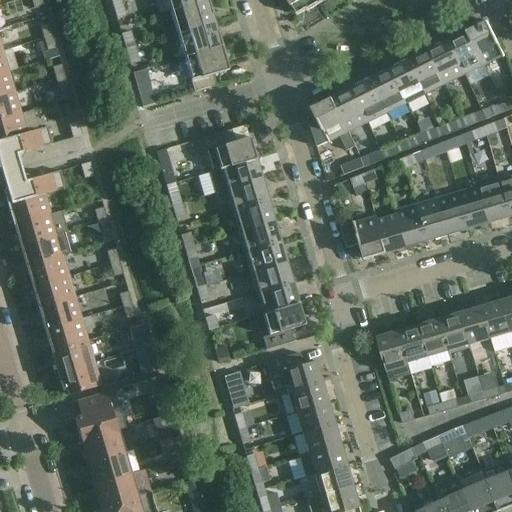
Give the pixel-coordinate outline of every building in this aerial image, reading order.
[(31,0),(34,10),(44,7),(41,0),(31,0)] [(166,0),(170,12),(208,1),(208,0),(166,0)] [(307,11),(319,4),(316,0),(287,0),(297,16),(307,10),(307,11)] [(121,1),(111,4),(116,20),(125,17),(121,1)] [(170,12),(177,35),(210,25),(214,24),(211,14),(212,14),(208,1),(170,12)] [(485,23),(467,32),(484,65),(502,56),(503,57),(504,57),(487,22),(486,22),(484,22),(485,23)] [(52,37),(49,24),(39,27),(43,39),(52,37)] [(214,24),(210,25),(177,35),(184,58),(222,47),(218,34),(217,34),(214,24)] [(125,50),(134,48),(130,32),(120,35),(125,50)] [(447,41),(465,75),(484,65),(467,32),(450,40),(449,40),(447,41)] [(52,37),(43,39),(47,52),(56,49),(52,37)] [(445,85),(465,75),(447,41),(446,42),(428,51),(445,85)] [(226,60),(222,47),(184,58),(194,94),(216,87),(212,75),(228,71),(225,60),(226,60)] [(139,63),(134,48),(125,50),(129,66),(139,63)] [(409,60),(426,94),(445,85),(428,51),(411,59),(409,60)] [(407,61),(390,70),(406,104),(426,94),(409,60),(407,61)] [(65,78),(61,65),(51,68),(55,81),(65,78)] [(406,104),(390,70),(372,79),(372,78),(370,79),(387,113),(406,104)] [(7,73),(0,74),(0,97),(13,93),(7,73)] [(65,78),(55,81),(59,94),(68,91),(65,78)] [(368,81),(351,89),(368,123),(387,113),(370,79),(368,80),(368,81)] [(368,123),(351,89),(334,98),(333,97),(331,98),(348,133),(349,132),(368,123)] [(155,103),(151,91),(138,95),(142,107),(155,103)] [(13,93),(0,97),(0,119),(20,114),(13,93)] [(312,109),(318,122),(310,126),(318,148),(329,142),(329,144),(330,143),(330,142),(340,137),(347,151),(356,147),(349,132),(348,133),(331,98),(329,99),(330,100),(312,109)] [(511,99),(503,103),(506,112),(511,109),(511,99)] [(491,108),(494,117),(506,112),(503,103),(491,108)] [(0,169),(1,174),(20,169),(16,155),(51,145),(46,128),(25,134),(20,114),(0,119),(0,169)] [(474,114),(462,119),(466,128),(478,123),(474,114)] [(466,128),(462,119),(450,124),(454,133),(466,128)] [(68,125),(72,139),(82,136),(78,122),(68,125)] [(495,123),(483,127),(487,136),(499,131),(495,123)] [(483,127),(471,132),(475,141),(487,136),(483,127)] [(434,130),(422,135),(425,144),(437,139),(434,130)] [(203,139),(213,172),(219,170),(255,160),(249,138),(235,143),(231,131),(203,139)] [(425,144),(422,135),(410,140),(413,149),(425,144)] [(455,139),(443,143),(446,152),(458,147),(455,139)] [(431,148),(434,157),(446,152),(443,143),(431,148)] [(393,146),(381,151),(385,160),(397,155),(393,146)] [(156,153),(155,153),(156,154),(159,164),(168,161),(170,158),(167,149),(156,153)] [(381,151),(370,156),(373,164),(385,160),(381,151)] [(414,155),(402,159),(406,168),(418,163),(414,155)] [(361,159),(351,163),(341,167),(344,176),(365,168),(361,159)] [(219,170),(213,172),(208,173),(214,194),(225,191),(261,180),(255,160),(219,170)] [(94,177),(90,163),(80,166),(84,179),(94,177)] [(13,226),(49,215),(43,195),(64,189),(59,172),(24,182),(20,169),(1,174),(5,188),(3,192),(7,205),(13,226)] [(374,170),(362,175),(366,184),(378,179),(374,170)] [(179,178),(183,195),(210,189),(206,171),(179,178)] [(366,184),(362,175),(350,180),(354,189),(366,184)] [(511,177),(500,181),(510,217),(511,216),(511,177)] [(225,191),(231,212),(267,201),(261,180),(225,191)] [(479,187),(490,223),(510,217),(500,181),(479,187)] [(479,187),(458,193),(469,229),(490,223),(479,187)] [(168,195),(171,207),(180,204),(177,192),(168,195)] [(458,193),(438,199),(448,235),(469,229),(458,193)] [(428,241),(448,235),(438,199),(417,205),(428,241)] [(267,201),(231,212),(237,233),(273,222),(267,201)] [(184,217),(180,204),(171,207),(175,219),(184,217)] [(407,247),(428,241),(417,205),(396,212),(397,216),(407,247)] [(107,221),(103,208),(93,211),(97,224),(107,221)] [(49,215),(13,226),(19,247),(63,234),(67,232),(61,212),(49,215)] [(397,216),(377,222),(386,254),(407,247),(397,216)] [(340,227),(347,249),(361,245),(365,260),(386,254),(377,222),(376,217),(355,223),(355,222),(340,227)] [(107,221),(97,224),(101,236),(110,234),(107,221)] [(273,222),(237,233),(243,253),(280,243),(273,222)] [(63,234),(19,247),(25,267),(61,257),(69,254),(63,234)] [(180,236),(183,249),(193,246),(189,234),(180,236)] [(243,253),(250,274),(286,263),(280,243),(243,253)] [(196,258),(193,246),(183,249),(187,261),(196,258)] [(109,265),(119,262),(115,249),(106,252),(109,265)] [(61,257),(25,267),(31,288),(67,277),(61,257)] [(119,262),(109,265),(113,278),(122,275),(119,262)] [(292,284),(286,263),(250,274),(256,295),(292,284)] [(192,278),(196,290),(205,287),(201,275),(192,278)] [(67,277),(31,288),(38,309),(74,298),(67,277)] [(262,315),(298,305),(292,284),(256,295),(262,315)] [(208,300),(205,287),(196,290),(199,302),(208,300)] [(118,295),(122,308),(131,305),(127,292),(118,295)] [(74,298),(38,309),(44,331),(80,320),(74,298)] [(511,332),(511,298),(502,302),(511,333),(511,332)] [(511,333),(502,302),(481,308),(490,339),(511,333)] [(122,308),(125,320),(128,329),(138,327),(131,305),(122,308)] [(290,330),(304,326),(298,305),(262,315),(268,336),(262,338),(265,350),(293,342),(290,330)] [(490,339),(481,308),(460,314),(470,345),(490,339)] [(471,348),(470,345),(460,314),(440,320),(449,351),(448,351),(449,355),(471,348)] [(204,319),(208,331),(217,329),(213,316),(204,319)] [(50,352),(86,342),(80,320),(44,331),(50,352)] [(449,351),(440,320),(419,326),(428,357),(448,351),(449,351)] [(147,324),(138,327),(128,329),(135,351),(154,346),(147,324)] [(428,357),(419,326),(398,332),(408,363),(428,357)] [(377,338),(390,384),(392,383),(395,382),(398,378),(410,375),(412,375),(408,363),(398,332),(377,338)] [(86,342),(50,352),(57,374),(93,364),(86,342)] [(214,352),(218,365),(230,361),(226,348),(214,352)] [(321,383),(315,362),(292,369),(288,357),(265,364),(268,376),(275,397),(286,393),(321,383)] [(64,385),(67,396),(100,386),(93,364),(57,374),(60,386),(64,385)] [(286,393),(293,414),(293,415),(296,414),(296,413),(327,404),(321,383),(286,393)] [(483,390),(486,400),(500,396),(498,386),(483,390)] [(247,404),(242,388),(228,393),(233,408),(247,404)] [(74,419),(81,442),(117,431),(110,410),(119,407),(114,392),(116,391),(115,390),(77,402),(81,417),(75,419),(75,418),(74,419)] [(469,395),(471,404),(486,400),(483,390),(469,395)] [(426,407),(427,407),(440,403),(436,392),(424,395),(423,396),(426,407)] [(456,398),(442,403),(444,412),(459,408),(456,398)] [(444,412),(442,403),(440,403),(427,407),(430,416),(444,412)] [(296,413),(296,414),(302,434),(333,425),(327,404),(296,413)] [(489,416),(492,424),(508,417),(505,410),(489,416)] [(233,416),(237,430),(245,428),(253,426),(249,411),(233,416)] [(402,424),(415,421),(412,411),(400,415),(402,424)] [(489,416),(472,423),(475,430),(492,424),(489,416)] [(168,429),(164,417),(152,420),(156,432),(168,429)] [(333,425),(302,434),(308,455),(339,445),(333,425)] [(245,428),(237,430),(241,445),(249,443),(245,428)] [(459,437),(456,429),(439,436),(443,444),(459,437)] [(83,451),(87,464),(123,453),(117,431),(81,442),(84,442),(86,450),(83,451)] [(439,436),(423,443),(427,451),(443,444),(439,436)] [(174,451),(171,439),(159,442),(162,454),(174,451)] [(339,445),(308,455),(298,457),(304,478),(314,475),(346,466),(339,445)] [(412,449),(410,450),(390,460),(396,470),(418,459),(412,449)] [(93,472),(90,473),(93,485),(130,475),(123,453),(87,464),(90,463),(93,472)] [(245,457),(249,472),(257,470),(253,455),(245,457)] [(172,475),(187,471),(184,459),(169,463),(172,475)] [(487,482),(498,511),(499,511),(511,507),(511,479),(510,474),(506,462),(482,471),(487,482)] [(346,466),(314,475),(320,496),(352,487),(346,466)] [(249,472),(254,486),(261,484),(257,470),(249,472)] [(96,495),(100,507),(150,493),(143,471),(130,475),(93,485),(94,486),(97,485),(99,494),(96,495)] [(301,492),(299,478),(276,482),(279,496),(301,492)] [(445,511),(472,511),(464,492),(459,482),(436,492),(437,494),(441,503),(445,511)] [(498,511),(487,482),(464,492),(472,511),(498,511)] [(341,511),(358,507),(352,487),(320,496),(317,496),(317,497),(305,501),(308,511),(341,511)] [(155,511),(150,493),(100,507),(101,511),(155,511)] [(276,493),(257,499),(261,511),(265,511),(281,508),(276,493)] [(417,511),(445,511),(441,503),(437,494),(415,505),(417,511)] [(183,511),(197,511),(194,500),(182,504),(183,511)]
